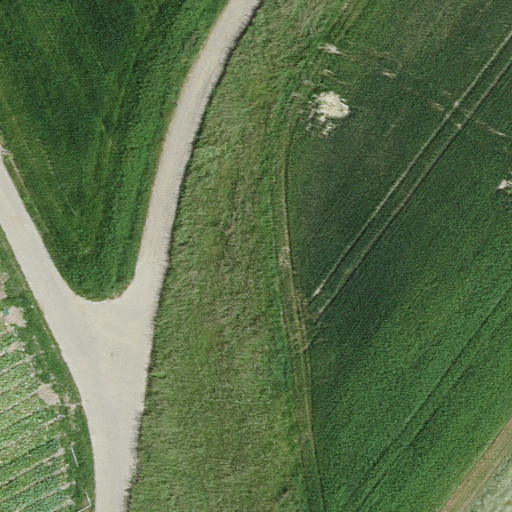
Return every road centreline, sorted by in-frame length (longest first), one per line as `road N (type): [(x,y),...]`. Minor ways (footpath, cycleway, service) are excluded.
road 1 (track): [(112,466),(188,139),(252,0)]
road 2 (track): [(0,181),(59,306),(112,466),(107,511)]
